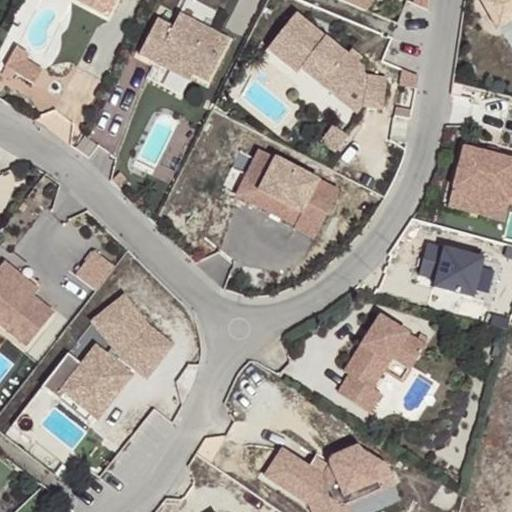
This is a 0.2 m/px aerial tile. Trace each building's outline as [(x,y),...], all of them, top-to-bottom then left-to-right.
[(70,0),(67,6),(77,11),(82,0),(70,0)] [(82,0),(77,11),(104,24),(116,0),(82,0)] [(240,0),(233,18),(250,24),(259,0),(240,0)] [(327,0),(327,2),(361,16),(367,0),(327,0)] [(408,0),(406,9),(422,14),(424,0),(408,0)] [(511,0),(477,0),(495,29),(511,18),(511,0)] [(343,61),(292,19),(264,53),(263,54),(293,79),(296,74),(334,105),(338,99),(355,79),(359,74),(353,70),(343,61)] [(224,48),(174,22),(167,35),(152,26),(133,61),(148,69),(151,63),(187,82),(201,90),(224,48)] [(0,64),(0,71),(10,78),(19,64),(21,62),(20,58),(8,51),(0,64)] [(357,65),(347,56),(343,61),(353,70),(357,65)] [(187,82),(151,63),(148,69),(183,88),(187,82)] [(36,75),(19,64),(10,78),(28,89),(36,75)] [(361,84),(355,79),(338,99),(334,105),(354,122),(356,113),(361,84)] [(381,87),(361,84),(356,113),(376,117),(381,87)] [(348,139),(332,126),(312,148),(328,162),(348,139)] [(511,166),(463,149),(449,190),(503,209),(511,211),(511,166)] [(331,196),(252,155),(235,188),(294,218),(287,230),(286,233),(306,243),(331,196)] [(294,218),(235,188),(229,200),(287,230),(294,218)] [(503,209),(449,190),(443,206),(497,225),(503,209)] [(487,246),(475,241),(465,269),(478,274),(487,246)] [(109,274),(87,257),(78,269),(100,286),(109,274)] [(18,274),(3,262),(0,265),(0,327),(26,348),(54,313),(33,297),(12,281),(18,274)] [(100,286),(78,269),(68,281),(90,299),(100,286)] [(39,291),(18,274),(12,281),(33,297),(39,291)] [(140,335),(118,304),(85,330),(105,355),(97,365),(89,358),(77,374),(60,362),(34,396),(52,409),(59,399),(81,416),(99,393),(107,400),(120,383),(114,378),(120,371),(139,385),(164,352),(140,335)] [(428,364),(386,329),(344,379),(348,383),(335,399),(363,423),(377,406),(369,399),(383,383),(393,372),(410,386),(428,364)] [(383,383),(400,397),(410,386),(393,372),(383,383)] [(107,400),(99,393),(81,416),(59,399),(52,409),(82,432),(107,400)] [(360,446),(332,456),(327,462),(318,475),(306,466),(280,449),(262,474),(307,504),(309,511),(336,511),(332,502),(389,477),(385,468),(360,446)] [(327,462),(314,454),(306,466),(318,475),(327,462)] [(394,486),(389,477),(332,502),(336,511),(346,511),(344,508),(394,486)]
